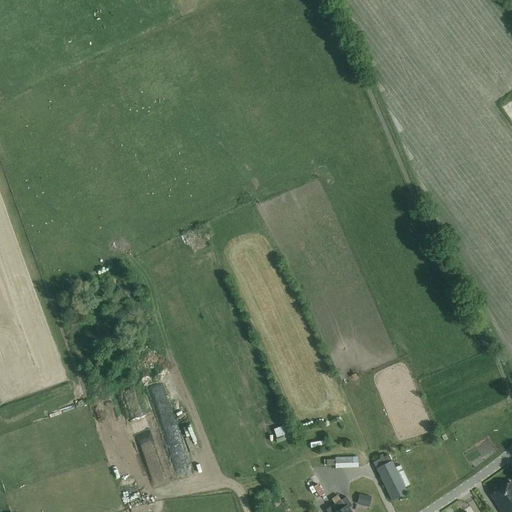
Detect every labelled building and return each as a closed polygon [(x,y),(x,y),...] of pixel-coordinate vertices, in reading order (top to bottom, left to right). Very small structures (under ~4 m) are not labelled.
[(162,478),(134,388),(123,392),(150,481),(162,478)] [(99,409),(112,448),(122,444),(109,406),(99,409)] [(275,436),(286,433),(284,424),(273,427),(275,436)] [(284,442),(277,445),(282,456),(289,453),(284,442)] [(113,449),(117,463),(125,460),(125,457),(132,455),(129,445),(113,449)] [(400,464),(395,467),(392,460),(389,454),(373,462),(376,468),(392,500),(407,492),(405,487),(410,484),(400,464)] [(336,468),(359,467),(358,456),(335,457),(336,468)] [(308,464),(291,473),(290,470),(282,474),(298,503),(322,491),(308,464)] [(511,511),(511,485),(510,482),(491,494),(500,507),(499,508),(502,511),(511,511)] [(360,494),(358,502),(369,504),(371,497),(360,494)] [(327,511),(351,511),(347,505),(349,504),(345,497),(326,510),(327,511)]
